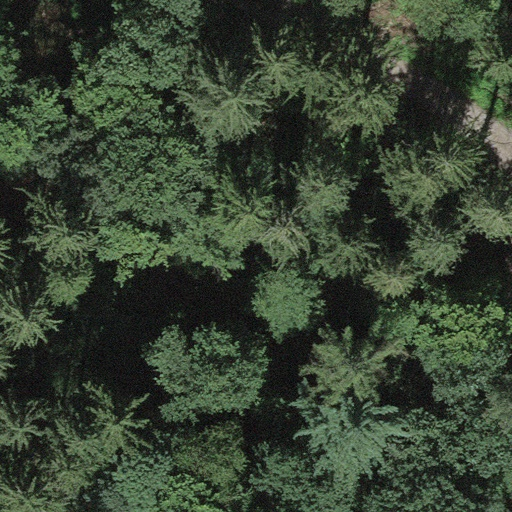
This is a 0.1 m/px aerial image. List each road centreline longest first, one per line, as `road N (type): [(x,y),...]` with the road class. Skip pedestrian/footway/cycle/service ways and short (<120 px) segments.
road 1 (track): [(511,315),(421,401),(302,475),(212,511)]
road 2 (track): [(282,0),(511,140)]
